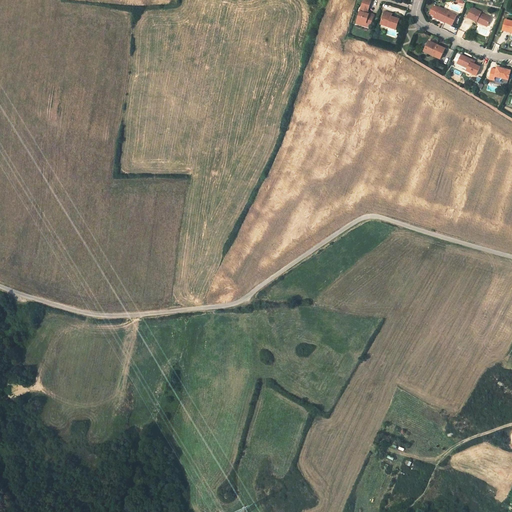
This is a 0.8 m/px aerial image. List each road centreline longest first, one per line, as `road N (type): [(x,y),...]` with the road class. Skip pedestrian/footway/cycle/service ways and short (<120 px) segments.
road 1 (unclassified): [(511,256),(375,218),(361,219),(222,306),(99,317),(0,289)]
road 2 (residential): [(511,59),(418,21),(417,0)]
